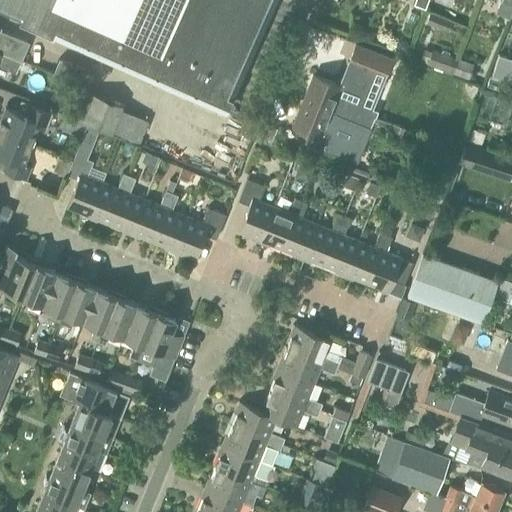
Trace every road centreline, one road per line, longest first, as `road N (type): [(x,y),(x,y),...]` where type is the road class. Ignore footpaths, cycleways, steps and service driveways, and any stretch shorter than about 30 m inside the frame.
road 1 (residential): [(148,511),(205,364),(238,316),(233,305),(208,295)]
road 2 (residential): [(208,295),(47,233),(26,202),(0,184)]
road 3 (residential): [(379,320),(229,255),(208,295)]
